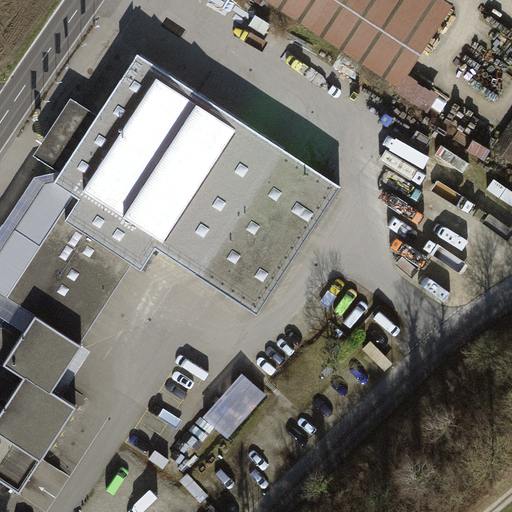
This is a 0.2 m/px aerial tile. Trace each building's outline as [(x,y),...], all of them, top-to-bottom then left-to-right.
[(430,0),(282,0),(409,82),(453,15),(430,0)] [(86,110),(0,246),(0,300),(32,320),(67,342),(121,257),(142,270),(155,249),(260,315),(340,188),(148,68),(112,126),(86,110)] [(511,134),(502,151),(511,157),(511,134)] [(67,342),(32,320),(3,364),(23,377),(0,412),(0,478),(20,492),(76,407),(50,390),(79,346),(67,342)] [(273,397),(249,376),(210,421),(235,442),(273,397)]
